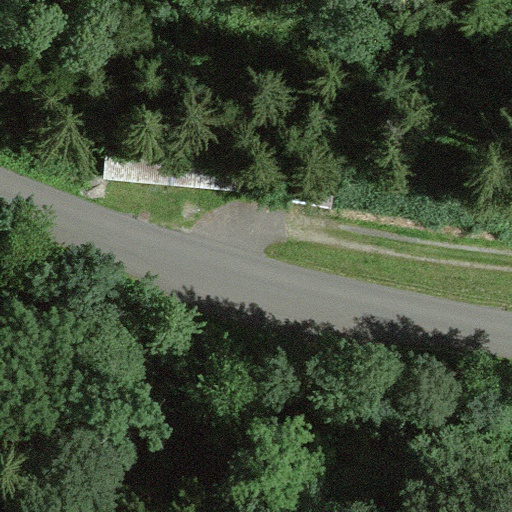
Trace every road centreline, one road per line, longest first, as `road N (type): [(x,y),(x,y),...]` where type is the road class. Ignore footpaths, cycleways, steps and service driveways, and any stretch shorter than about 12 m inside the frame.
road 1 (tertiary): [(0,196),(208,279),(511,351)]
road 2 (track): [(511,273),(278,234),(238,245),(208,279)]
